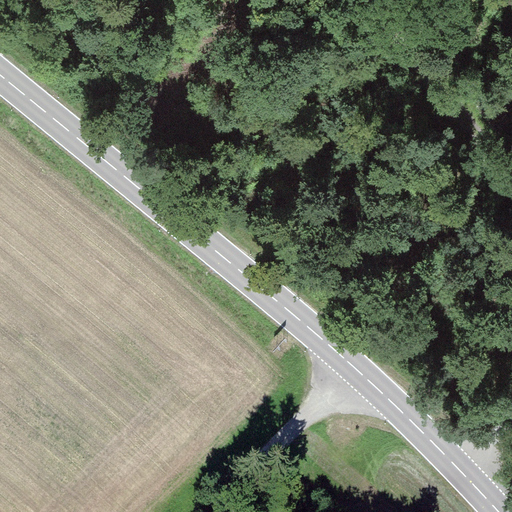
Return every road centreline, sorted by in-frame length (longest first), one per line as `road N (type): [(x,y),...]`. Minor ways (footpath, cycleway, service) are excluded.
road 1 (primary): [(499,511),(354,366),(0,75)]
road 2 (track): [(366,0),(511,168)]
road 3 (track): [(354,366),(206,511)]
